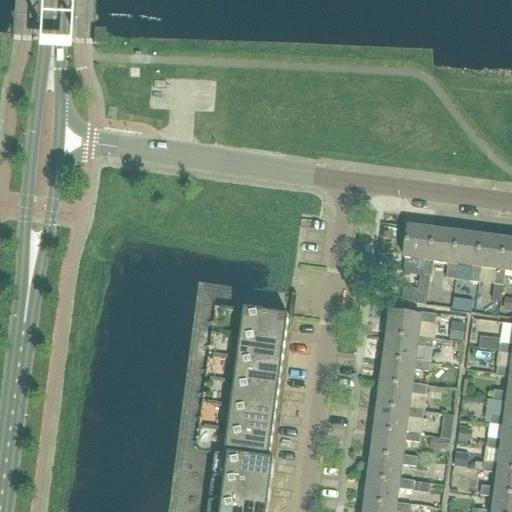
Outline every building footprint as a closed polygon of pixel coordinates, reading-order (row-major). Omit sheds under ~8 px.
[(93,46),(104,46),(104,32),(94,32),(93,46)] [(433,232),(409,229),(403,275),(404,275),(406,261),(425,264),(423,278),(433,279),(435,265),(429,264),(433,232)] [(458,235),(433,232),(429,264),(435,265),(449,267),(447,281),(457,282),(459,268),(453,267),(458,235)] [(477,271),(482,238),(458,235),(453,267),(459,268),(473,270),(471,284),(481,285),(483,271),(477,271)] [(506,241),(482,238),(477,271),(483,271),(497,273),(495,287),(504,288),(506,274),(502,273),(506,241)] [(511,242),(506,241),(502,273),(506,274),(511,274),(511,242)] [(428,292),(404,288),(402,304),(426,308),(428,292)] [(245,312),(242,338),(286,343),(289,319),(258,315),(258,314),(245,312)] [(419,343),(420,339),(422,325),(436,326),(437,317),(422,315),(421,319),(399,316),(390,315),(387,339),(419,343)] [(511,326),(503,325),(503,327),(511,327),(511,346),(501,345),(499,355),(511,356),(511,326)] [(286,343),(242,338),(238,361),(283,367),(286,343)] [(416,367),(417,362),(419,348),(433,350),(434,341),(420,339),(419,343),(387,339),(384,363),(416,367)] [(238,361),(235,385),(280,391),(283,367),(238,361)] [(413,391),(414,386),(416,372),(430,374),(431,364),(417,362),(416,367),(384,363),(380,387),(413,391)] [(511,370),(511,371),(498,369),(496,379),(511,381),(511,375),(511,370)] [(511,375),(511,381),(509,395),(494,393),(493,403),(507,405),(508,399),(511,399),(511,375)] [(280,391),(235,385),(232,409),(277,415),(280,391)] [(410,415),(410,410),(412,396),(427,398),(428,388),(414,386),(413,391),(380,387),(377,411),(410,415)] [(511,399),(508,399),(507,405),(506,418),(491,416),(490,426),(504,428),(505,423),(511,424),(511,399)] [(232,409),(229,433),(274,439),(277,415),(232,409)] [(410,415),(377,411),(374,435),(407,439),(407,434),(409,420),(423,421),(425,412),(410,410),(410,415)] [(448,439),(448,417),(429,416),(429,439),(448,439)] [(511,424),(505,423),(504,428),(503,442),(488,440),(487,451),(501,453),(502,447),(511,448),(511,424)] [(286,429),(284,440),(305,443),(307,432),(286,429)] [(229,433),(226,457),(270,463),(274,439),(229,433)] [(407,439),(374,435),(371,459),(403,463),(404,458),(406,443),(437,447),(438,440),(421,438),(422,436),(407,434),(407,439)] [(511,448),(502,447),(501,453),(500,466),(485,464),(484,474),(498,476),(499,471),(511,472),(511,448)] [(275,464),(270,463),(226,457),(215,456),(212,480),(272,488),(275,464)] [(403,463),(371,459),(368,482),(400,487),(401,482),(403,468),(417,470),(418,460),(404,458),(403,463)] [(511,472),(499,471),(498,476),(496,490),(482,488),(481,498),(495,500),(496,495),(511,496),(511,472)] [(209,504),(264,511),(269,511),(272,488),(212,480),(209,504)] [(400,487),(368,482),(365,506),(397,511),(397,505),(399,492),(414,494),(414,493),(428,495),(429,486),(401,482),(400,487)] [(511,511),(511,496),(496,495),(495,500),(493,511),(479,511),(478,511),(511,511)]
